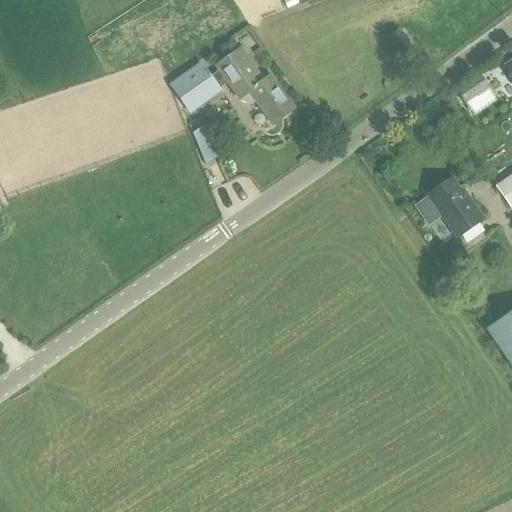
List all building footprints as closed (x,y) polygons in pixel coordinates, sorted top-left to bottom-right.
[(398,30),(388,38),(401,56),(411,49),(398,30)] [(263,80),(249,59),(241,48),(215,67),(219,72),(212,77),(202,63),(171,86),(192,115),(223,92),(221,89),(229,83),(238,96),(239,96),(241,99),(244,101),(248,101),(252,101),(255,100),(271,122),(292,108),(270,75),(263,80)] [(511,79),(511,59),(503,66),(511,79)] [(466,102),(487,87),(478,72),(457,87),(466,102)] [(205,164),(217,156),(198,128),(192,132),(205,164)] [(511,172),(495,185),(511,209),(511,207),(511,172)] [(452,178),(428,194),(415,203),(430,224),(443,215),(457,236),(483,219),(463,189),(461,191),(452,178)] [(511,309),(487,327),(511,363),(511,309)]
